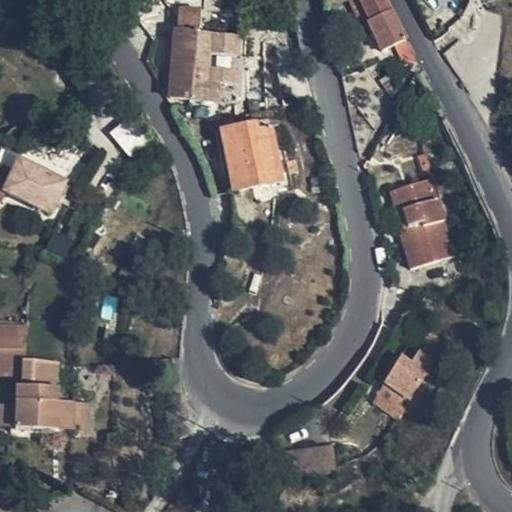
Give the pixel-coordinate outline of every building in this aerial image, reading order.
[(324,0),(327,12),(348,4),(345,0),(324,0)] [(357,0),(354,0),(348,4),(362,35),(370,31),(368,25),(370,24),(357,0)] [(368,25),(370,31),(381,53),(404,42),(382,0),(357,0),(370,24),(368,25)] [(174,100),(189,101),(190,91),(193,38),(194,17),(179,16),(178,38),(175,85),(174,100)] [(163,85),(175,85),(178,38),(166,36),(163,85)] [(190,91),(189,101),(220,104),(221,89),(221,84),(214,83),(214,78),(207,77),(209,40),(199,39),(193,38),(190,91)] [(221,89),(220,104),(238,105),(239,90),(221,89)] [(116,137),(130,123),(125,117),(110,130),(116,137)] [(243,131),(240,121),(222,124),(234,194),(280,185),(270,132),(256,135),(255,128),(243,131)] [(134,160),(149,145),(130,123),(116,137),(134,160)] [(14,177),(0,171),(0,203),(1,204),(5,194),(51,215),(64,187),(19,166),(14,177)] [(410,252),(405,254),(411,271),(456,258),(433,183),(397,194),(409,229),(404,231),(410,252)] [(409,229),(397,194),(390,196),(402,232),(404,231),(409,229)] [(66,236),(81,245),(93,226),(78,216),(66,236)] [(398,233),(405,254),(410,252),(404,231),(402,232),(398,233)] [(0,387),(16,388),(57,390),(58,365),(24,363),(24,331),(0,330),(0,387)] [(386,385),(418,406),(454,347),(434,335),(421,356),(413,368),(401,361),(386,385)] [(413,368),(421,356),(409,349),(401,361),(413,368)] [(407,424),(418,406),(386,385),(373,404),(407,424)] [(0,387),(0,411),(15,412),(16,403),(16,388),(0,387)] [(16,403),(57,405),(57,390),(16,388),(16,403)] [(0,427),(15,428),(15,433),(76,434),(77,405),(57,405),(16,403),(15,412),(0,411),(0,427)] [(77,405),(76,434),(91,434),(91,406),(77,405)] [(171,441),(187,438),(182,412),(167,414),(171,441)] [(336,473),(333,445),(287,449),(289,477),(336,473)]
